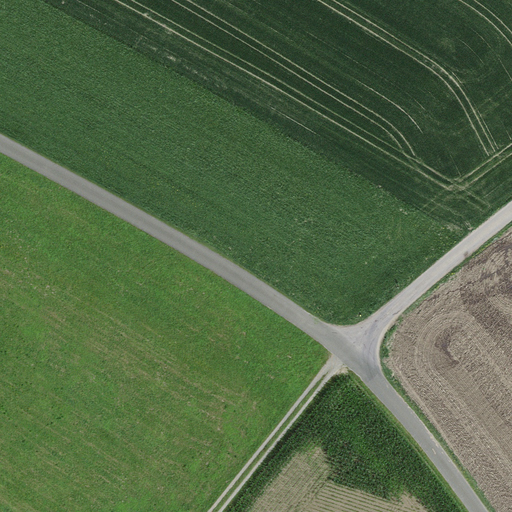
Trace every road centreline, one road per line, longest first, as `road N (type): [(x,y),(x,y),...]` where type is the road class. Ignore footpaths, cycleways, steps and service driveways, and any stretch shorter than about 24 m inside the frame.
road 1 (track): [(476,511),(348,347),(138,216),(0,143)]
road 2 (track): [(511,211),(348,347)]
road 3 (track): [(215,511),(348,347)]
